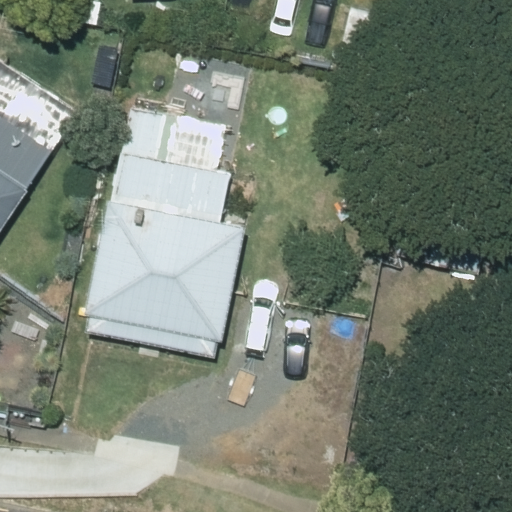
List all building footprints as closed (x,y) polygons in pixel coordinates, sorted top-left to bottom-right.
[(60,0),(58,18),(93,23),(96,0),(60,0)] [(511,0),(508,0),(459,89),(511,118),(511,0)] [(96,199),(74,315),(215,340),(237,226),(215,221),(223,173),(206,170),(211,145),(156,135),(160,113),(124,107),(105,201),(96,199)] [(0,217),(45,148),(0,119),(0,217)] [(417,140),(391,254),(473,273),(499,158),(417,140)]
